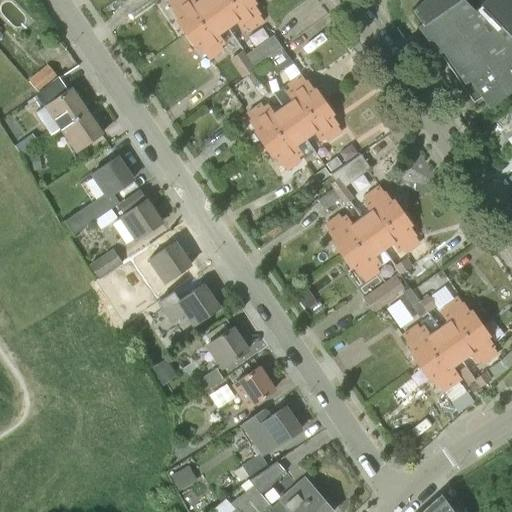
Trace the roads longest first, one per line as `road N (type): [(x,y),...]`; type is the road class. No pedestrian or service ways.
road 1 (residential): [(397,502),(59,0)]
road 2 (residential): [(511,229),(350,0)]
road 3 (residential): [(397,502),(511,420)]
